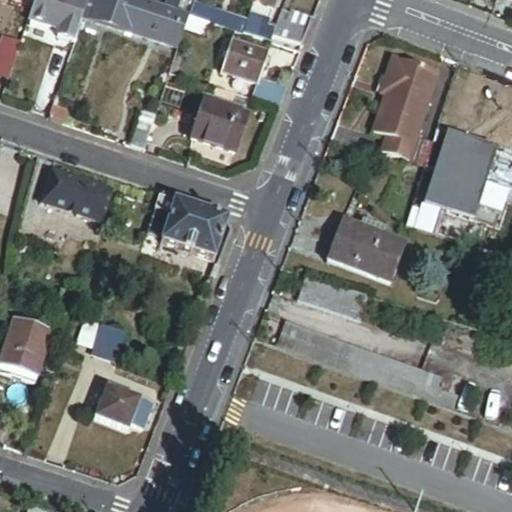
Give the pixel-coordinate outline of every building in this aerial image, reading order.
[(84,8),(60,0),(33,0),(24,30),(54,40),(53,45),(69,51),(79,22),(84,8)] [(138,6),(120,0),(86,0),(84,8),(79,22),(127,38),(138,6)] [(185,21),(138,6),(127,38),(175,54),(185,21)] [(190,7),(185,21),(239,39),(244,25),(190,7)] [(247,16),(244,25),(239,39),(268,48),(270,41),(275,29),(268,27),(269,23),(247,16)] [(281,31),(275,29),(270,41),(300,51),(307,34),(283,26),(281,31)] [(0,45),(0,83),(6,85),(17,51),(0,45)] [(228,48),(218,80),(254,91),(255,91),(255,90),(265,59),(228,48)] [(409,172),(436,82),(395,69),(385,98),(390,99),(388,106),(375,144),(389,149),(384,164),(409,172)] [(282,100),(255,90),(255,91),(254,91),(248,106),(276,115),(282,100)] [(199,108),(187,146),(231,161),(244,122),(199,108)] [(49,112),(45,124),(59,128),(63,117),(49,112)] [(137,127),(128,151),(141,156),(149,131),(137,127)] [(446,139),(424,211),(438,215),(473,226),(477,214),(484,190),(495,154),(446,139)] [(111,198),(47,178),(39,205),(102,225),(111,198)] [(506,196),(484,190),(477,214),(498,221),(506,196)] [(226,226),(156,203),(144,239),(158,244),(157,248),(213,267),(226,226)] [(438,215),(424,211),(417,233),(432,238),(438,215)] [(384,243),(365,235),(342,226),(326,266),(389,290),(404,251),(384,243)] [(367,230),(365,235),(384,243),(386,237),(367,230)] [(511,266),(476,255),(472,267),(511,279),(511,266)] [(367,302),(305,282),(297,306),(359,326),(367,302)] [(59,295),(52,314),(58,316),(72,321),(78,302),(59,295)] [(72,321),(58,316),(54,328),(68,333),(72,321)] [(10,369),(35,377),(47,340),(10,327),(0,356),(0,379),(30,390),(33,383),(8,375),(10,369)] [(285,329),(276,354),(410,403),(418,376),(285,329)] [(99,366),(113,371),(124,340),(97,330),(89,349),(103,355),(99,366)] [(33,383),(35,377),(10,369),(8,375),(33,383)] [(418,376),(410,403),(427,409),(431,396),(436,383),(418,376)] [(124,436),(129,423),(136,404),(106,393),(94,425),(124,436)] [(427,409),(447,416),(452,403),(431,396),(427,409)] [(136,404),(129,423),(132,424),(138,405),(136,404)]
